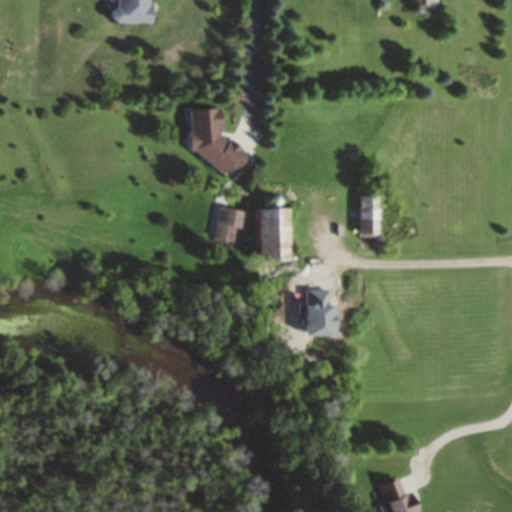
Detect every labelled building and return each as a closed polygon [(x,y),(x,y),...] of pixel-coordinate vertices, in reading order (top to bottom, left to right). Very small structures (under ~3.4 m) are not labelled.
[(113,0),(114,22),(150,22),(149,0),(113,0)] [(435,0),(415,0),(415,9),(435,9),(435,0)] [(189,164),(240,164),(240,139),(219,139),(219,110),(188,110),(189,164)] [(359,196),(358,246),(386,246),(387,234),(377,234),(378,196),(359,196)] [(241,212),(218,207),(210,241),(233,246),(241,212)] [(257,211),(258,262),(290,261),(288,210),(257,211)] [(280,336),(312,330),(308,307),(276,314),(280,336)] [(380,485),(388,511),(418,511),(413,493),(403,496),(398,480),(380,485)]
